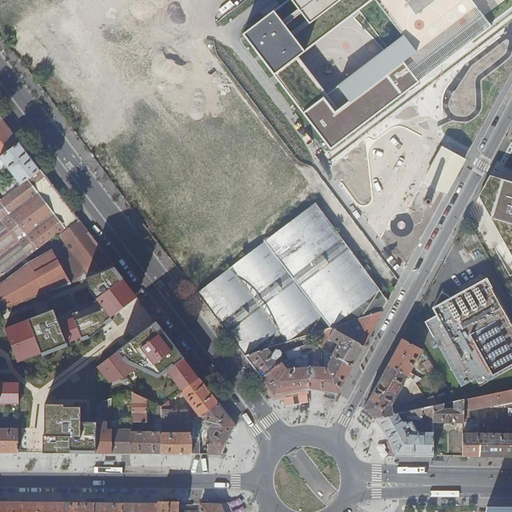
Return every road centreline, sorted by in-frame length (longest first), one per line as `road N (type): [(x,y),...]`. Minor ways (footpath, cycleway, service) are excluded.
road 1 (primary): [(0,90),(277,458)]
road 2 (residential): [(325,446),(511,109)]
road 3 (residential): [(194,52),(392,284)]
road 4 (residential): [(270,481),(0,478)]
road 5 (unknown): [(174,293),(307,184)]
road 6 (primary): [(511,480),(347,481)]
road 7 (residential): [(69,150),(194,52)]
